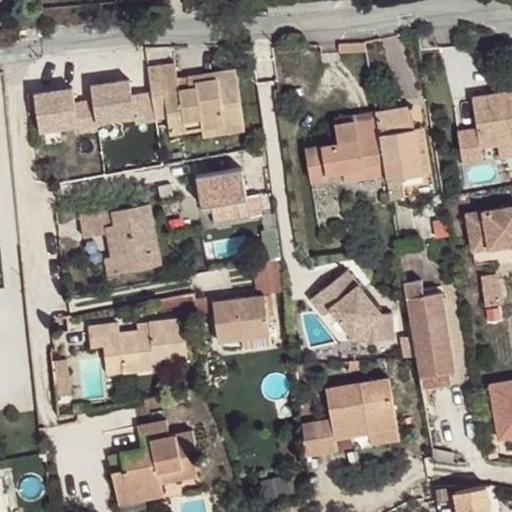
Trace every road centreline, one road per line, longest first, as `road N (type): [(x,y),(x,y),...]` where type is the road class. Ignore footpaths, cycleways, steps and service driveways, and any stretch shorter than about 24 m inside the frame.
road 1 (residential): [(511,26),(449,8),(10,41)]
road 2 (residential): [(43,394),(10,41)]
